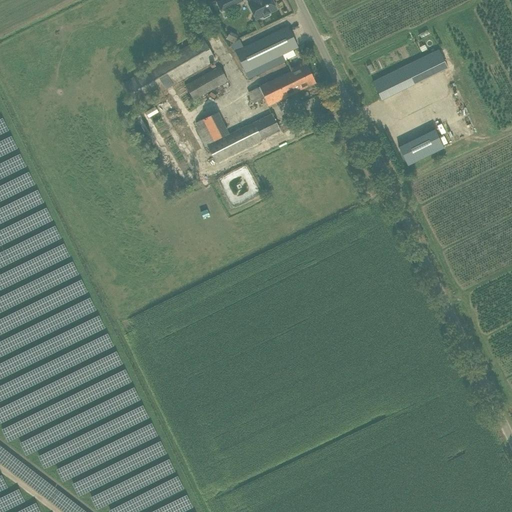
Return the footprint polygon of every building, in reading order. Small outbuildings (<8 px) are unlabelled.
[(243,1),(242,0),(221,0),(217,2),(221,12),(243,1)] [(249,0),(251,3),(248,4),(255,20),(262,17),(263,19),(270,16),(269,14),(277,10),(272,0),(249,0)] [(231,44),(248,79),(285,62),(282,55),(298,48),(288,27),(243,48),(240,40),(231,44)] [(134,106),(216,60),(202,37),(120,83),(134,106)] [(447,68),(439,50),(373,82),(381,100),(447,68)] [(291,72),(296,82),(298,81),(302,90),(315,83),(306,65),(297,69),(291,72)] [(193,100),(227,81),(219,66),(185,86),(193,100)] [(291,72),(260,87),(269,106),(302,90),(298,81),(296,82),(291,72)] [(155,107),(145,113),(148,118),(158,112),(155,107)] [(207,144),(228,133),(218,112),(196,123),(207,144)] [(280,130),(271,113),(207,147),(216,164),(280,130)] [(434,129),(398,147),(407,166),(444,148),(434,129)] [(202,165),(198,176),(201,178),(206,167),(202,165)]
